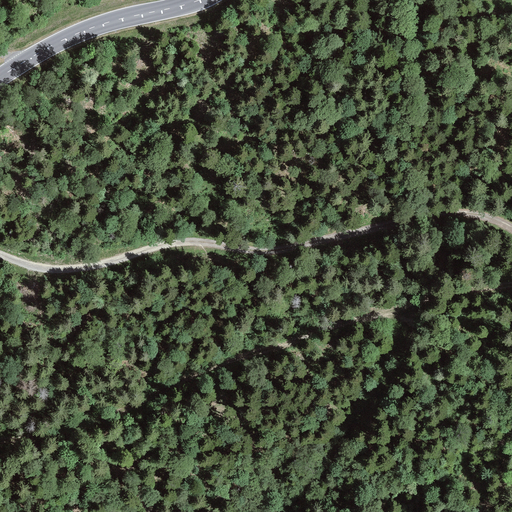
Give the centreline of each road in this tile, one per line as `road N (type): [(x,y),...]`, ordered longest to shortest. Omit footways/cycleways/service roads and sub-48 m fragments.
road 1 (track): [(511,395),(420,325),(371,319),(204,371),(121,415),(0,441)]
road 2 (track): [(0,253),(45,272),(169,247),(241,243),(287,251),(426,217),(468,213),(511,224)]
road 3 (track): [(281,511),(385,393),(420,325)]
road 4 (secondary): [(199,0),(86,30),(0,77)]
